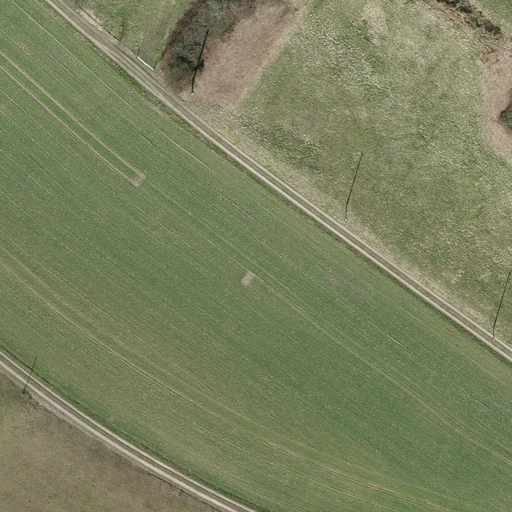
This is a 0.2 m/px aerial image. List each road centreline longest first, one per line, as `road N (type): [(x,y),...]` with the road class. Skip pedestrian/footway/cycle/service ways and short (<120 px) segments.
road 1 (track): [(51,0),(170,105),(511,359)]
road 2 (track): [(248,511),(98,428),(0,350)]
